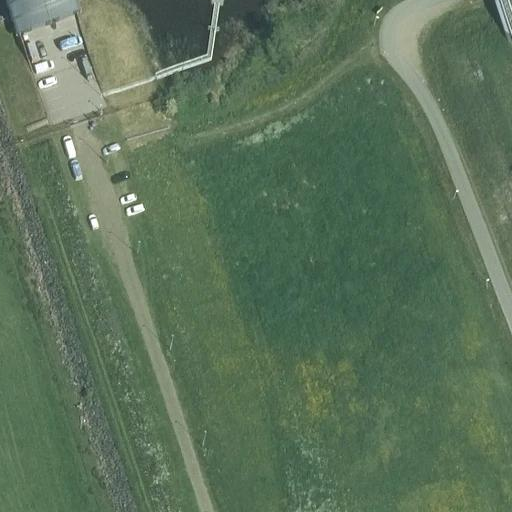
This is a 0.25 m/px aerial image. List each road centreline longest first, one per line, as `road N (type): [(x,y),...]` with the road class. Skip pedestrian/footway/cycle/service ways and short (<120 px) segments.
road 1 (unclassified): [(78,123),(208,511)]
road 2 (unclassified): [(511,316),(438,124),(386,47),(399,11),(428,0)]
